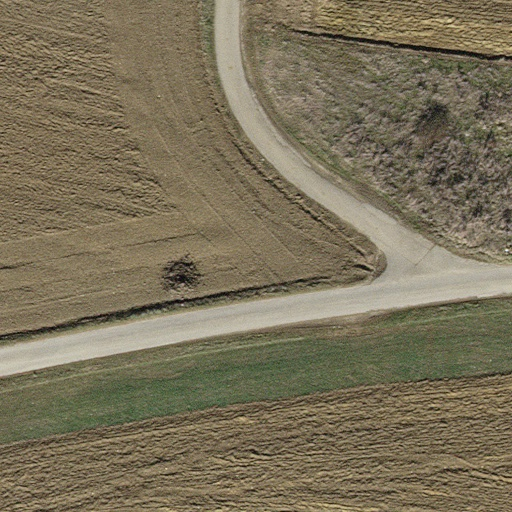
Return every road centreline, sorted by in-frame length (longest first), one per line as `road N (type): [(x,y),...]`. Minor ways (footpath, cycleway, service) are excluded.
road 1 (track): [(0,366),(511,285)]
road 2 (track): [(468,289),(279,162),(231,75),(238,0)]
